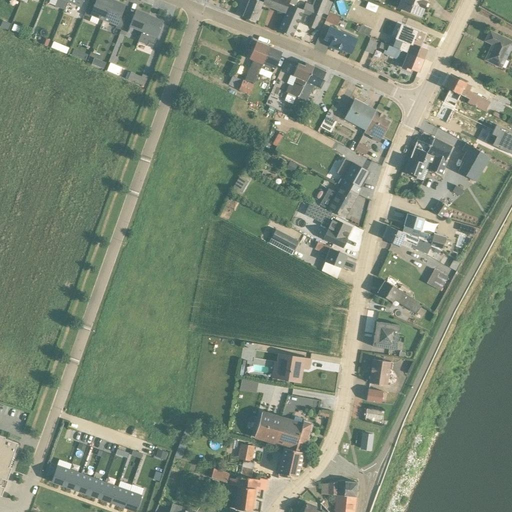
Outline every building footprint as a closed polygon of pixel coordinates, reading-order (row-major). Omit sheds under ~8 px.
[(67,0),(56,0),(54,6),(63,10),(67,0)] [(102,19),(110,0),(109,0),(95,0),(93,4),(88,2),(83,15),(89,17),(90,14),(102,19)] [(119,15),(123,6),(110,0),(102,19),(115,25),(114,28),(120,30),(125,17),(119,15)] [(247,0),(241,17),(253,22),(261,4),(284,13),(288,0),(247,0)] [(305,3),(302,10),(320,17),(321,13),(326,15),(332,3),(324,0),(312,0),(311,5),(305,3)] [(426,0),(398,0),(396,7),(420,17),(426,0)] [(306,25),(314,29),(320,17),(287,4),(277,32),(290,37),(301,13),(309,16),(305,25),(306,25)] [(134,13),(128,28),(141,32),(148,15),(139,12),(138,14),(134,13)] [(159,22),(159,20),(148,15),(137,41),(146,45),(148,41),(153,43),(162,23),(159,22)] [(424,34),(399,24),(399,25),(395,23),(390,36),(394,38),(390,46),(422,59),(427,50),(420,47),(424,34)] [(370,29),(359,25),(357,32),(367,37),(370,29)] [(328,26),(322,40),(329,43),(327,46),(340,52),(340,50),(349,54),(356,39),(328,26)] [(484,60),(501,67),(511,43),(511,42),(489,32),(484,41),(492,44),(484,60)] [(368,39),(363,51),(371,54),(376,43),(368,39)] [(254,81),(268,47),(255,41),(247,59),(252,61),(243,81),(231,76),(227,84),(247,96),(254,81)] [(379,42),(377,47),(383,50),(382,53),(395,59),(397,56),(403,59),(401,67),(409,71),(409,68),(417,71),(422,59),(379,42)] [(280,52),(268,47),(259,68),(272,73),(280,52)] [(85,59),(87,53),(74,48),(72,54),(85,59)] [(208,58),(203,68),(208,71),(213,60),(208,58)] [(110,62),(108,69),(119,73),(121,65),(110,62)] [(296,97),(312,66),(304,63),(302,66),(296,63),(291,76),(289,74),(285,83),(287,84),(284,92),(287,93),(283,101),(291,105),(294,97),(295,96),(296,97)] [(296,97),(305,101),(312,86),(320,88),(323,81),(321,79),(324,72),(312,66),(296,97)] [(147,77),(137,73),(135,81),(144,84),(147,77)] [(474,88),(448,75),(442,86),(465,97),(464,101),(485,112),(490,102),(471,92),(474,88)] [(474,111),(475,107),(464,101),(465,97),(442,86),(433,105),(445,111),(451,100),(474,111)] [(352,101),(343,119),(364,130),(374,111),(366,106),(365,108),(352,101)] [(302,112),(297,109),(292,118),(298,121),(302,112)] [(370,139),(378,142),(388,122),(383,119),(384,116),(374,111),(363,132),(371,137),(370,139)] [(313,116),(309,113),(304,124),(308,127),(313,116)] [(335,122),(324,116),(319,127),(329,132),(335,122)] [(511,149),(511,126),(496,120),(492,129),(489,128),(484,140),(491,144),(493,141),(511,149)] [(428,169),(440,175),(446,162),(444,160),(451,146),(433,138),(425,152),(433,156),(428,169)] [(421,183),(427,168),(432,156),(425,152),(428,146),(418,140),(415,140),(409,158),(408,157),(403,170),(410,174),(409,176),(421,183)] [(368,148),(358,142),(354,150),(364,155),(368,148)] [(489,157),(464,143),(460,150),(464,152),(459,161),(460,162),(455,171),(475,182),(489,157)] [(342,178),(339,185),(357,194),(367,173),(341,159),(334,174),(342,178)] [(240,177),(235,187),(242,191),(247,181),(240,177)] [(319,184),(311,198),(327,207),(326,208),(343,218),(357,194),(339,185),(335,183),(333,185),(338,188),(335,192),(326,188),(319,184)] [(439,201),(432,212),(441,218),(448,207),(439,201)] [(334,215),(309,202),(303,214),(320,223),(319,226),(327,229),(323,238),(341,246),(345,238),(350,227),(332,219),(334,215)] [(423,218),(406,213),(402,225),(403,226),(401,231),(430,244),(429,246),(439,251),(448,256),(453,239),(445,236),(432,232),(432,233),(420,229),(423,218)] [(387,226),(382,238),(389,242),(389,244),(398,248),(400,244),(410,249),(410,247),(426,254),(430,244),(401,231),(387,226)] [(298,241),(274,229),(270,238),(293,250),(298,241)] [(339,267),(340,267),(345,255),(329,248),(329,247),(314,241),(313,243),(315,244),(313,249),(325,254),(323,261),(324,261),(320,270),(335,278),(339,267)] [(446,277),(432,269),(425,283),(439,290),(446,277)] [(382,280),(376,291),(391,302),(393,299),(414,313),(415,312),(420,316),(424,311),(419,307),(421,304),(382,280)] [(398,325),(375,321),(371,346),(395,349),(398,325)] [(270,377),(299,382),(301,366),(308,368),(309,359),(277,353),(275,361),(273,361),(270,377)] [(371,359),(368,382),(385,385),(389,362),(371,359)] [(257,382),(241,379),(239,390),(255,393),(257,382)] [(366,400),(365,400),(380,402),(382,391),(367,389),(366,400)] [(364,419),(380,424),(382,411),(365,408),(364,419)] [(278,415),(261,410),(253,438),(271,443),(278,415)] [(278,415),(271,443),(301,451),(311,422),(302,420),(301,421),(278,415)] [(369,433),(360,432),(360,449),(368,449),(369,433)] [(9,470),(10,467),(10,466),(4,464),(7,456),(13,458),(15,454),(19,443),(4,437),(4,436),(0,434),(0,495),(3,486),(2,485),(4,479),(7,469),(9,470)] [(228,478),(227,484),(236,485),(233,508),(251,510),(254,488),(264,490),(266,478),(258,477),(258,478),(251,477),(254,461),(251,460),(253,445),(239,443),(237,459),(243,460),(243,464),(236,463),(234,478),(228,478)] [(301,451),(282,446),(277,473),(295,477),(301,451)] [(62,486),(68,469),(56,465),(52,476),(50,481),(58,484),(61,485),(62,486)] [(213,468),(210,476),(225,481),(228,472),(213,468)] [(68,469),(62,486),(71,488),(74,490),(80,473),(68,469)] [(80,473),(74,490),(78,491),(86,494),(92,478),(80,473)] [(92,478),(86,494),(97,498),(98,498),(104,482),(92,478)] [(320,484),(319,493),(354,496),(355,482),(343,481),(320,484)] [(104,482),(98,498),(109,502),(110,503),(116,486),(104,482)] [(116,486),(110,503),(111,503),(114,504),(122,507),(128,490),(116,486)] [(128,490),(122,507),(123,507),(135,511),(137,506),(141,495),(128,490)] [(335,495),(332,511),(352,511),(353,510),(354,496),(335,495)] [(315,505),(305,502),(302,509),(300,508),(298,511),(327,511),(321,509),(320,511),(314,509),(315,505)] [(172,503),(169,511),(240,511),(237,511),(236,511),(226,511),(225,511),(192,511),(184,509),(183,510),(182,510),(183,506),(172,503)]
